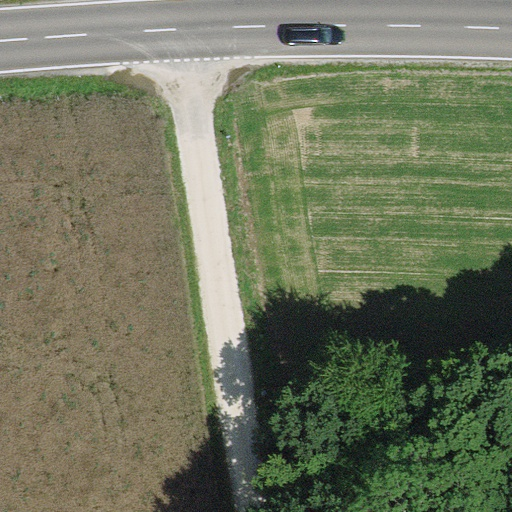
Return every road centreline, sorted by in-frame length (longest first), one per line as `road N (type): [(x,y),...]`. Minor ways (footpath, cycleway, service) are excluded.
road 1 (secondary): [(0,41),(174,26),(511,28)]
road 2 (track): [(257,511),(174,26)]
